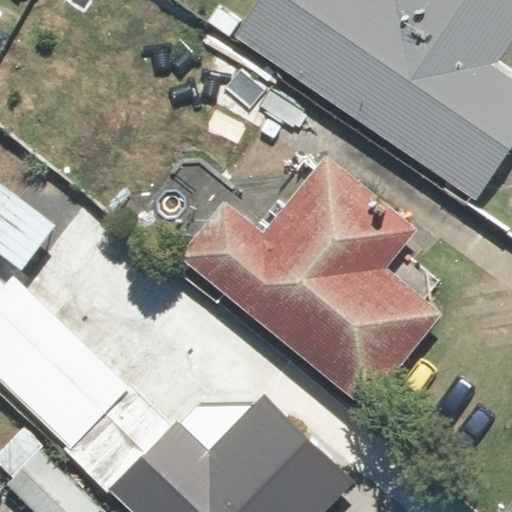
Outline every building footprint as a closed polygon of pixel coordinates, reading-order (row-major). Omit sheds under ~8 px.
[(61,0),(83,16),(95,0),(61,0)] [(152,64),(186,19),(160,0),(151,0),(121,40),(152,64)] [(511,0),(258,0),(239,28),(482,194),(511,150),(511,0)] [(287,81),(221,43),(195,87),(261,125),(287,81)] [(187,248),(372,401),(450,308),(392,260),(425,221),(337,148),(271,226),(232,194),(187,248)] [(107,218),(49,289),(159,379),(217,308),(107,218)] [(116,480),(148,511),(325,511),(365,471),(275,384),(217,444),(183,411),(116,480)] [(9,476),(46,511),(99,511),(108,503),(44,441),(9,476)] [(37,511),(0,478),(0,511),(37,511)]
